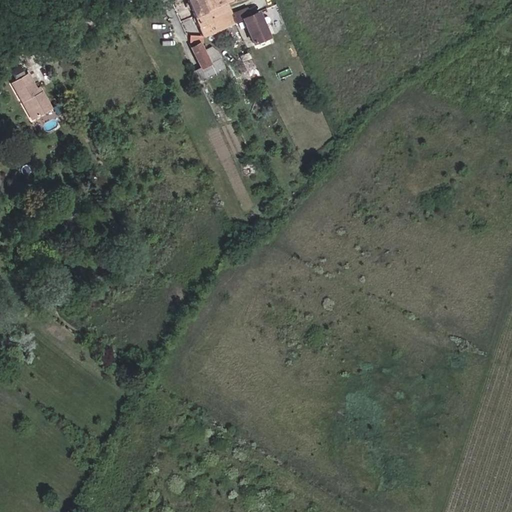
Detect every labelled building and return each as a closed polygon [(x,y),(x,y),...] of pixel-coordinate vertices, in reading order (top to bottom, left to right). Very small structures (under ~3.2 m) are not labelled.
[(186,0),(193,17),(204,12),(198,0),(186,0)] [(225,3),(231,0),(198,0),(204,12),(214,7),(222,28),(233,23),(225,3)] [(201,36),(222,28),(214,7),(204,12),(193,17),(201,36)] [(244,7),(230,15),(233,23),(240,19),(253,42),(274,30),(261,7),(253,11),(254,13),(249,16),(244,7)] [(208,63),(203,52),(199,44),(191,47),(199,67),(208,63)] [(208,63),(218,59),(216,54),(210,49),(203,52),(208,63)] [(186,69),(194,65),(188,52),(180,56),(186,69)] [(202,77),(220,69),(217,60),(218,59),(208,63),(199,67),(198,68),(202,77)] [(16,80),(24,74),(17,64),(9,69),(16,80)] [(196,80),(202,77),(198,68),(191,71),(196,80)]
